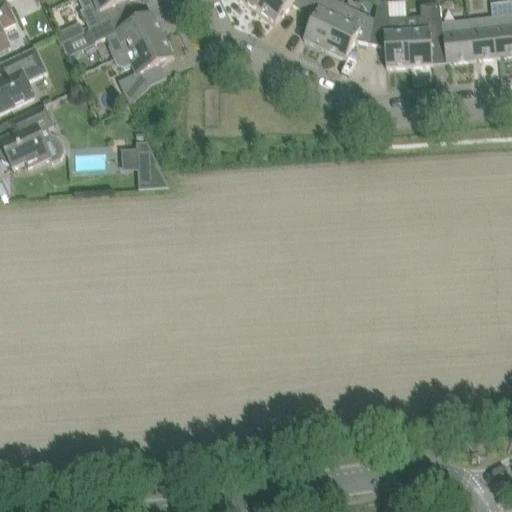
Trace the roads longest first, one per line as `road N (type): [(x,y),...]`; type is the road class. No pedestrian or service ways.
road 1 (tertiary): [(466,496),(426,472),(93,511)]
road 2 (residential): [(511,104),(371,119),(225,51),(200,0)]
